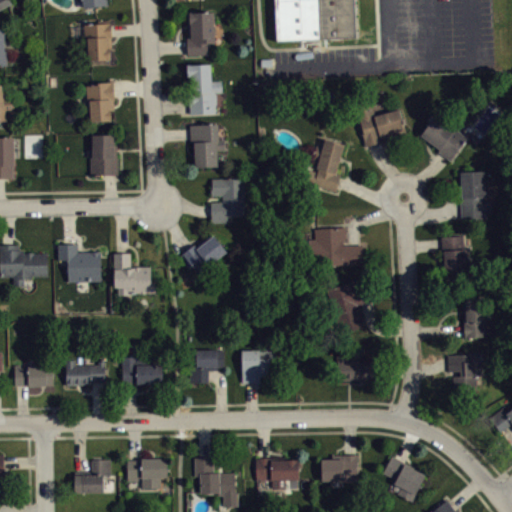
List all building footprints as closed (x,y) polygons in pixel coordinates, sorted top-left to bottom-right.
[(273,0),(275,40),(356,37),(354,0),(273,0)] [(189,11),(213,11),(214,42),(207,42),(207,54),(187,54),(187,46),(187,41),(190,41),(189,11)] [(109,21),(84,23),(85,39),(87,38),(88,60),(110,58),(109,49),(111,49),(110,29),(109,21)] [(0,64),(6,64),(11,50),(4,50),(5,28),(0,28),(0,64)] [(187,63),(210,63),(211,80),(222,80),(222,91),(215,92),(215,93),(215,103),(215,104),(216,112),(189,113),(188,101),(187,63)] [(86,83),(98,83),(98,81),(113,80),(113,89),(114,108),(111,108),(111,118),(91,119),(90,100),(87,100),(86,83)] [(0,83),(4,83),(5,97),(12,97),(14,102),(15,108),(6,109),(6,120),(0,120),(0,83)] [(365,143),(374,141),(383,139),(382,135),(404,129),(399,106),(374,113),(369,94),(352,99),(356,116),(358,116),(365,143)] [(419,133),(439,147),(437,150),(444,154),(450,159),(467,135),(455,127),(453,130),(432,115),(419,133)] [(190,140),(190,131),(189,123),(217,122),(218,137),(225,137),(225,148),(217,149),(218,165),(195,165),(194,140),(190,140)] [(92,133),(92,156),(91,156),(91,172),(109,172),(118,172),(118,155),(117,155),(117,144),(115,144),(115,133),(92,133)] [(0,136),(13,136),(13,178),(0,177),(0,136)] [(324,137),(322,145),(317,143),(313,157),(318,159),(315,169),(308,167),(304,181),(335,189),(338,180),(340,173),(335,171),(344,143),(324,137)] [(460,170),(484,169),(484,177),(487,177),(488,195),(485,195),(485,199),(491,199),(491,210),(486,211),(486,216),(461,217),(461,208),(460,170)] [(210,200),(211,210),(211,220),(227,220),(227,215),(246,214),(245,176),(211,177),(212,184),(210,185),(210,194),(221,194),(221,199),(210,200)] [(314,227),(345,225),(346,241),(343,241),(343,245),(354,244),(361,243),(363,262),(323,265),(322,253),(309,254),(308,238),(315,237),(314,227)] [(442,234),(464,232),(466,259),(473,259),(474,277),(445,279),(442,242),(442,234)] [(180,254),(187,248),(194,242),(197,246),(212,233),(227,251),(200,274),(191,263),(189,265),(180,254)] [(57,241),(67,241),(77,241),(77,249),(100,249),(101,278),(67,279),(67,257),(58,257),(57,241)] [(0,243),(8,243),(18,242),(18,247),(23,247),(23,251),(46,250),(47,274),(32,274),(32,277),(23,277),(23,284),(13,284),(13,275),(0,275),(0,243)] [(113,252),(122,251),(130,251),(131,266),(150,265),(151,280),(155,280),(156,290),(127,291),(127,286),(114,286),(113,252)] [(326,288),(351,279),(365,274),(374,298),(365,301),(358,303),(365,324),(341,332),(326,288)] [(464,335),(485,335),(484,294),(463,295),(463,327),(464,335)] [(188,381),(188,365),(196,365),(196,348),(224,348),(224,365),(217,365),(217,369),(208,369),(208,374),(208,381),(188,381)] [(241,348),(242,381),(251,381),(260,381),(260,374),(268,374),(268,368),(275,368),(275,348),(241,348)] [(447,353),(473,352),(473,359),(482,359),(482,374),(475,375),(475,391),(453,392),(452,374),(460,374),(460,370),(447,370),(447,361),(447,353)] [(121,355),(161,353),(162,381),(137,382),(137,379),(130,380),(122,380),(121,355)] [(336,353),(336,378),(361,378),(361,376),(377,376),(377,367),(378,356),(371,356),(371,360),(361,360),(361,358),(347,358),(347,353),(336,353)] [(66,358),(66,384),(91,383),(91,380),(97,380),(105,380),(104,359),(99,359),(99,362),(76,363),(76,358),(66,358)] [(14,362),(14,384),(21,384),(53,384),(53,362),(14,362)] [(502,405),(489,415),(501,430),(505,427),(509,423),(511,427),(511,406),(506,411),(502,405)] [(321,458),(321,480),(358,480),(358,453),(349,453),(332,453),(332,458),(321,458)] [(193,456),(203,456),(213,455),(213,470),(235,470),(235,490),(237,490),(238,505),(223,505),(222,493),(217,493),(217,491),(199,491),(199,474),(194,474),(193,456)] [(391,455),(382,472),(395,479),(393,483),(400,486),(397,493),(411,500),(426,473),(399,459),(391,455)] [(127,459),(132,459),(141,458),(141,457),(167,456),(167,477),(160,477),(160,487),(141,488),(141,479),(127,480),(127,459)] [(255,457),(264,457),(285,456),(286,459),(298,458),(298,478),(285,479),(285,488),(272,488),(272,479),(256,479),(255,457)] [(74,470),(74,491),(104,491),(104,475),(110,475),(110,458),(91,458),(91,465),(91,470),(74,470)] [(0,487),(8,488),(7,460),(0,459),(0,487)] [(430,511),(445,499),(451,504),(457,511),(430,511)]
